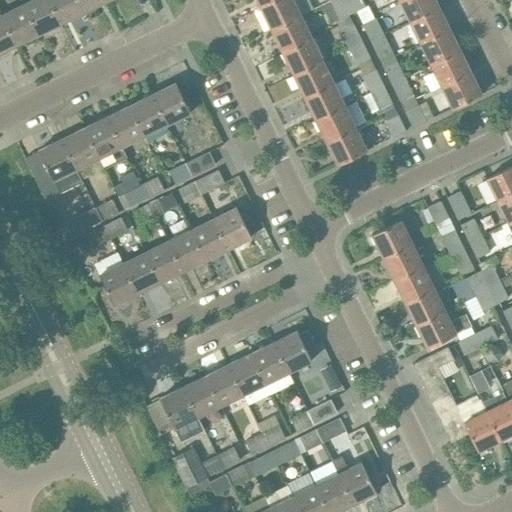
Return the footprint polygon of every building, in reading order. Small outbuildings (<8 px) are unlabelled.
[(50,0),(31,0),(24,4),(39,34),(51,28),(52,29),(62,24),(50,0)] [(84,12),(78,0),(50,0),(62,24),(72,19),(72,18),(84,12)] [(107,1),(106,0),(78,0),(84,12),(96,6),(97,6),(107,1)] [(274,0),(261,7),(272,29),(301,15),(293,0),(274,0)] [(351,18),(349,15),(352,13),(345,0),(331,0),(330,1),(338,19),(341,23),(351,18)] [(363,0),(345,0),(352,13),(356,11),(360,19),(373,13),(369,4),(367,6),(363,0)] [(410,22),(439,7),(435,0),(399,0),(400,0),(410,22)] [(39,34),(24,4),(2,15),(17,46),(27,41),(26,40),(39,34)] [(450,29),(439,7),(410,22),(421,43),(450,29)] [(360,19),(370,41),(385,34),(377,17),(375,18),(373,13),(360,19)] [(17,46),(2,15),(0,15),(0,52),(6,50),(7,51),(17,46)] [(301,15),(272,29),(283,52),(312,38),(301,15)] [(354,24),(340,31),(348,48),(362,41),(354,24)] [(431,65),(460,51),(450,29),(421,43),(431,65)] [(370,41),(381,63),(396,55),(393,52),(385,34),(370,41)] [(283,52),(294,74),(323,60),(312,38),(283,52)] [(361,69),(373,63),(362,41),(348,48),(357,65),(358,64),(361,69)] [(442,86),(471,72),(460,51),(431,65),(442,86)] [(396,55),(381,63),(391,84),(406,77),(398,60),(396,55)] [(323,60),(294,74),(305,97),(334,83),(323,60)] [(370,93),(384,86),(373,63),(361,69),(363,75),(362,75),(370,93)] [(482,94),(471,72),(442,86),(453,108),(482,94)] [(402,106),(416,99),(406,77),(391,84),(400,101),(402,106)] [(152,93),(167,124),(190,112),(176,83),(175,82),(174,82),(174,83),(162,89),(162,88),(152,93)] [(334,83),(305,97),(316,119),(345,105),(334,83)] [(384,86),(370,93),(364,96),(371,113),(376,111),(379,116),(395,108),(384,86)] [(142,99),(130,105),(145,135),(167,124),(152,93),(141,98),(142,99)] [(413,128),(427,121),(416,99),(402,106),(413,128)] [(145,135),(130,105),(117,111),(117,110),(107,115),(128,158),(122,146),(145,135)] [(316,119),(327,142),(356,128),(345,105),(316,119)] [(128,158),(107,115),(96,120),(97,121),(85,127),(99,157),(105,169),(128,158)] [(404,132),(396,116),(383,122),(391,139),(404,132)] [(76,169),(99,157),(85,127),(72,133),(71,132),(61,138),(76,169)] [(356,128),(327,142),(338,165),(367,150),(356,128)] [(59,193),(83,181),(76,169),(61,138),(51,143),(51,144),(40,149),(39,149),(38,150),(38,151),(39,151),(59,193)] [(209,151),(187,162),(193,175),(216,165),(209,151)] [(176,184),(193,175),(187,162),(169,171),(176,184)] [(498,200),(511,192),(511,165),(487,178),(498,200)] [(147,198),(141,185),(133,170),(119,178),(121,183),(114,187),(125,209),(130,206),(147,198)] [(218,170),(195,181),(202,194),(225,183),(218,170)] [(466,193),(484,188),(480,175),(463,180),(466,193)] [(141,185),(147,198),(164,190),(158,177),(141,185)] [(202,194),(195,181),(178,189),(185,202),(202,194)] [(447,197),(455,214),(469,208),(461,190),(447,197)] [(511,219),(511,192),(498,200),(508,221),(511,219)] [(167,195),(150,203),(156,216),(173,208),(167,195)] [(113,199),(96,207),(102,220),(119,212),(113,199)] [(426,208),(434,224),(449,217),(441,201),(426,208)] [(139,225),(156,216),(150,203),(133,212),(139,225)] [(85,228),(102,220),(96,207),(79,215),(85,228)] [(214,218),(229,249),(239,244),(238,243),(250,238),(252,237),(251,236),(237,207),(214,218)] [(122,217),(105,225),(111,239),(128,230),(122,217)] [(468,241),(483,234),(474,217),(460,224),(468,241)] [(229,249),(214,218),(191,229),(205,260),(218,253),(218,254),(229,249)] [(372,234),(383,257),(412,243),(401,220),(372,234)] [(94,247),(111,239),(105,225),(88,234),(94,247)] [(191,229),(168,241),(183,272),(193,267),(193,266),(205,260),(191,229)] [(441,235),(449,252),(463,246),(455,229),(441,235)] [(483,234),(468,241),(477,258),(491,251),(483,234)] [(183,272),(168,241),(145,252),(160,282),(173,276),(173,277),(183,272)] [(383,257),(394,280),(423,265),(412,243),(383,257)] [(471,263),(463,246),(449,252),(458,269),(471,263)] [(160,282),(145,252),(123,263),(138,294),(148,289),(148,288),(160,282)] [(128,299),(138,294),(123,263),(99,274),(114,304),(113,304),(114,305),(116,304),(127,298),(128,299)] [(477,272),(484,287),(500,279),(492,264),(477,272)] [(394,280),(405,302),(434,288),(423,265),(394,280)] [(486,290),(484,287),(477,272),(466,278),(475,296),(486,290)] [(484,287),(486,290),(493,306),(509,298),(504,287),(511,282),(511,273),(500,280),(500,279),(484,287)] [(434,288),(405,302),(416,325),(445,310),(434,288)] [(493,306),(486,290),(475,296),(483,311),(493,306)] [(511,327),(511,326),(511,305),(503,310),(511,327)] [(450,320),(445,310),(416,325),(428,348),(457,333),(472,326),(465,313),(450,320)] [(491,325),(474,333),(481,347),(498,338),(491,325)] [(283,336),(273,341),(288,372),(312,360),(306,348),(315,344),(308,329),(298,333),(297,331),(298,331),(297,330),(295,331),(284,337),(283,336)] [(481,347),(474,333),(458,341),(465,355),(481,347)] [(266,383),(288,372),(273,341),(263,346),(264,347),(251,353),(266,383)] [(431,355),(437,366),(438,367),(454,359),(448,346),(431,355)] [(228,363),(243,394),(266,383),(251,353),(239,359),(238,358),(228,363)] [(418,375),(437,366),(431,355),(412,364),(418,375)] [(206,375),(221,405),(243,394),(228,363),(218,368),(218,369),(206,375)] [(443,377),(438,367),(437,366),(418,375),(423,387),(443,377)] [(198,416),(221,405),(206,375),(193,381),(193,380),(183,385),(198,416)] [(429,398),(448,388),(443,377),(423,387),(429,398)] [(175,428),(198,416),(183,385),(173,390),(173,391),(161,397),(161,396),(159,397),(160,398),(175,428)] [(454,399),(448,388),(429,398),(434,409),(454,399)] [(486,411),(500,440),(511,433),(511,409),(507,400),(503,391),(481,402),(486,411)] [(330,399),(307,411),(314,424),(337,413),(330,399)] [(440,420),(459,410),(454,399),(434,409),(440,420)] [(445,431),(464,422),(459,410),(440,420),(445,431)] [(314,424),(307,411),(290,419),(297,432),(314,424)] [(486,411),(464,422),(469,434),(478,451),(500,440),(486,411)] [(339,418),(316,429),(323,442),(346,431),(339,418)] [(469,434),(464,422),(445,431),(451,443),(469,434)] [(262,433),(268,446),(285,438),(279,425),(262,433)] [(306,450),(323,442),(316,429),(299,438),(306,450)] [(252,454),(268,446),(262,433),(245,441),(252,454)] [(271,451),(277,464),(294,456),(288,443),(271,451)] [(207,476),(223,468),(217,455),(202,463),(193,446),(172,457),(187,486),(207,476)] [(217,455),(223,468),(240,460),(234,447),(217,455)] [(261,473),(277,464),(271,451),(254,460),(261,473)] [(338,474),(353,505),(364,499),(363,498),(375,493),(377,492),(376,491),(361,462),(348,469),(341,455),(331,460),(338,474)] [(226,474),(232,487),(249,478),(243,465),(226,474)] [(232,487),(226,474),(209,482),(215,495),(232,487)] [(353,505),(338,474),(315,485),(328,511),(335,511),(343,508),(343,509),(353,505)] [(189,487),(194,497),(202,493),(197,483),(189,487)] [(328,511),(315,485),(293,496),(300,511),(328,511)] [(300,511),(293,496),(270,507),(272,511),(300,511)]
